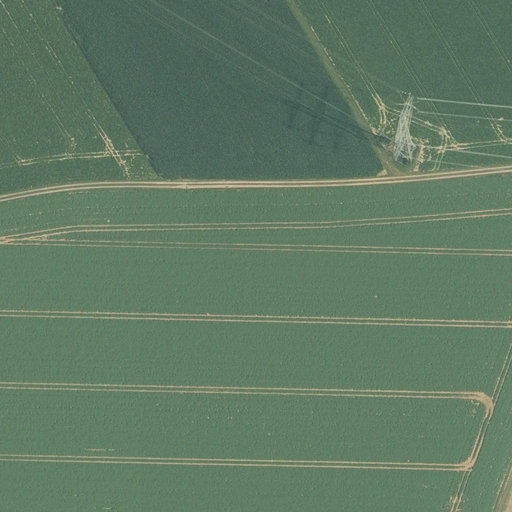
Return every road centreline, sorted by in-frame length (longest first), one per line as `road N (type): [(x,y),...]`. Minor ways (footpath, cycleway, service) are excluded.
road 1 (track): [(393,181),(128,185),(0,202)]
road 2 (track): [(287,0),(393,181)]
